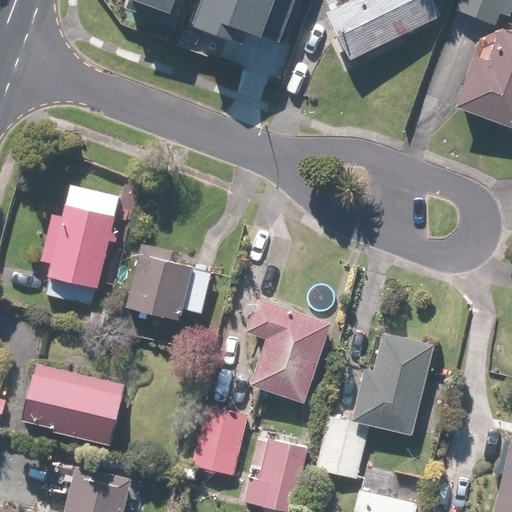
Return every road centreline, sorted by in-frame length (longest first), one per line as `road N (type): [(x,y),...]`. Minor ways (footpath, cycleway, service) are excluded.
road 1 (residential): [(274,154),(341,150),(470,196),(479,214),(464,253),(423,253),(333,216),(278,163)]
road 2 (residential): [(0,54),(274,154)]
